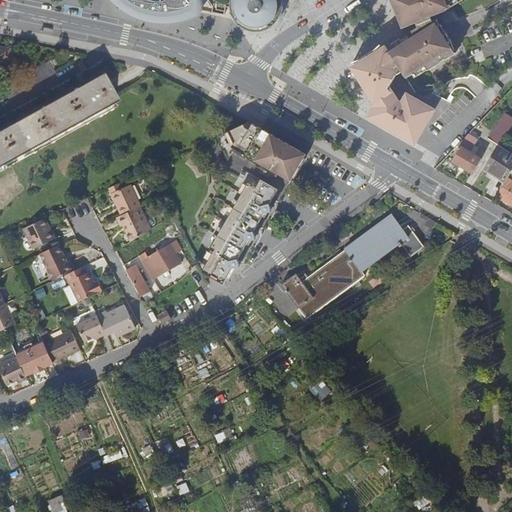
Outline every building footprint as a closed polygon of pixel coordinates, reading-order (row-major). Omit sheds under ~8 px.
[(202,4),(202,2),(201,0),(115,0),(118,2),(125,7),(130,11),(134,13),(138,15),(142,16),(146,17),(150,18),(155,19),(158,20),(164,20),(167,20),(171,20),(176,20),(179,19),(182,18),(185,18),(188,17),(190,16),(193,15),(196,14),(197,12),(199,11),(200,8),(201,6),(202,4)] [(241,26),(243,28),(245,29),(246,30),(248,30),(250,31),(252,31),(254,32),(256,32),(258,32),(259,32),(261,31),(263,31),(265,31),(267,30),(269,29),(270,28),(272,27),(273,26),(275,25),(276,24),(278,22),(279,21),(280,19),(281,18),(282,16),(282,14),(283,12),(283,10),(284,8),(284,7),(284,5),(284,3),(282,0),(208,0),(212,5),(213,7),(212,12),(217,13),(224,15),(226,6),(231,7),(232,12),(231,12),(240,26),(241,26)] [(406,26),(416,23),(402,0),(392,0),(395,7),(404,22),(406,26)] [(402,0),(416,23),(432,17),(436,16),(434,10),(439,8),(440,10),(443,10),(444,13),(463,0),(402,0)] [(387,47),(390,52),(420,33),(427,30),(437,27),(441,25),(438,19),(434,21),(432,17),(416,23),(419,27),(407,35),(398,41),(391,45),(389,46),(387,47)] [(441,25),(437,27),(449,45),(457,53),(453,43),(442,25),(441,25)] [(420,33),(390,52),(402,71),(407,78),(413,74),(416,78),(430,69),(431,64),(431,62),(430,60),(433,58),(438,63),(445,59),(446,60),(457,53),(449,45),(437,27),(427,30),(420,33)] [(354,61),(357,66),(379,53),(381,51),(378,46),(354,61)] [(8,49),(0,47),(0,69),(4,70),(8,49)] [(381,51),(379,53),(381,57),(390,52),(387,47),(381,51)] [(379,53),(357,66),(361,72),(358,75),(366,87),(364,89),(375,107),(379,115),(375,120),(414,142),(425,124),(426,124),(434,111),(407,95),(402,103),(401,104),(400,104),(398,104),(388,89),(395,76),(402,71),(390,52),(381,57),(379,53)] [(431,64),(430,69),(434,66),(438,63),(433,58),(430,60),(431,62),(431,64)] [(49,61),(3,87),(9,99),(55,73),(49,61)] [(361,72),(357,66),(354,68),(355,69),(352,71),(364,89),(366,87),(358,75),(361,72)] [(100,76),(0,130),(0,171),(117,107),(100,76)] [(379,115),(375,107),(369,117),(375,120),(379,115)] [(489,138),(500,145),(511,124),(511,116),(505,112),(489,138)] [(249,121),(216,136),(219,142),(227,160),(233,151),(256,164),(256,166),(257,168),(258,170),(259,172),(260,173),(261,174),(262,174),(263,175),(264,176),(266,173),(272,176),(271,177),(273,177),(274,176),(276,175),(278,173),(285,177),(300,150),(291,145),(281,140),(267,132),(253,123),(249,121)] [(462,148),(453,162),(474,174),(483,160),(471,153),(478,140),(468,134),(458,145),(462,148)] [(511,154),(499,146),(487,165),(494,170),(493,172),(507,181),(509,177),(511,172),(511,154)] [(300,150),(285,177),(291,181),(306,154),(300,150)] [(507,181),(498,196),(511,204),(511,178),(509,177),(507,181)] [(194,257),(205,276),(215,272),(218,274),(216,277),(217,280),(224,283),(233,267),(235,267),(238,266),(239,264),(239,260),(237,260),(235,259),(237,256),(239,257),(249,239),(250,240),(254,239),(255,237),(254,233),(253,232),(251,231),(253,228),(255,229),(265,212),(266,212),(270,212),(271,210),(270,206),(269,205),(267,204),(268,202),(270,202),(278,189),(260,179),(256,188),(247,183),(238,200),(242,203),(233,217),(229,215),(222,228),(226,230),(217,245),(214,243),(202,262),(194,257)] [(109,187),(111,193),(122,188),(119,183),(109,187)] [(121,215),(139,206),(141,206),(130,184),(122,188),(111,194),(121,215)] [(121,215),(117,217),(121,226),(123,225),(131,241),(150,229),(139,206),(121,215)] [(392,217),(302,282),(296,274),(281,284),(306,319),(365,277),(362,272),(399,245),(401,249),(403,247),(412,258),(425,249),(409,227),(403,231),(392,217)] [(44,218),(24,228),(34,248),(55,238),(52,230),(50,231),(44,218)] [(60,244),(41,253),(54,280),(72,272),(66,259),(60,244)] [(144,263),(148,270),(176,253),(170,244),(149,257),(151,259),(144,263)] [(148,270),(153,279),(159,276),(181,263),(176,253),(148,270)] [(66,259),(72,272),(76,270),(71,257),(66,259)] [(181,263),(159,276),(161,279),(183,265),(181,263)] [(136,265),(127,270),(142,297),(151,292),(145,281),(143,277),(142,275),(136,265)] [(72,272),(66,275),(79,302),(89,297),(102,291),(98,282),(95,283),(89,272),(87,273),(84,266),(76,270),(72,272)] [(0,306),(0,330),(16,323),(7,303),(5,304),(0,306)] [(126,305),(99,317),(107,334),(108,336),(116,331),(118,336),(136,327),(126,305)] [(166,309),(157,314),(162,322),(171,317),(166,309)] [(99,317),(98,315),(77,325),(85,342),(97,337),(98,339),(107,334),(99,317)] [(71,330),(44,343),(53,363),(54,365),(62,362),(61,360),(81,350),(71,330)] [(25,349),(15,353),(17,357),(26,376),(36,371),(37,373),(44,370),(43,368),(53,363),(44,343),(43,341),(32,346),(25,349)] [(26,376),(17,357),(0,364),(0,371),(7,385),(17,380),(18,383),(27,378),(26,376)] [(62,495),(49,501),(54,511),(56,511),(67,507),(62,495)]
